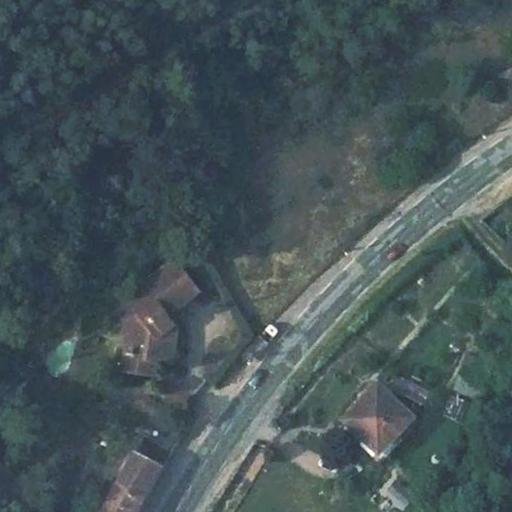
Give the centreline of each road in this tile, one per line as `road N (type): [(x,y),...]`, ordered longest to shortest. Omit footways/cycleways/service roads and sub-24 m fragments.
road 1 (secondary): [(183,511),(241,411),(384,249),(511,154)]
road 2 (track): [(0,164),(211,45),(341,0)]
